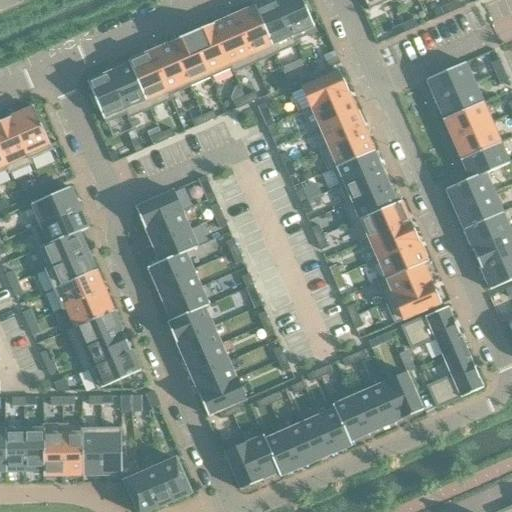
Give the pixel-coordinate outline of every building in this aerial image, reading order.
[(275,55),(296,46),(276,0),(256,9),(255,6),(254,7),(275,55)] [(275,0),(276,0),(296,46),(297,46),(295,41),(316,32),(309,15),(312,14),(307,1),(303,3),(302,0),(275,0)] [(363,0),(369,11),(370,10),(392,0),(391,0),(363,0)] [(458,1),(446,6),(450,13),(462,8),(458,1)] [(446,6),(434,11),(437,19),(450,13),(446,6)] [(254,64),(275,55),(254,7),(233,16),(254,64)] [(234,73),(254,64),(233,16),(214,25),(214,24),(212,25),(231,69),(233,69),(234,73)] [(415,20),(402,25),(406,32),(418,27),(415,20)] [(211,78),(231,69),(212,25),(191,34),(211,78)] [(402,25),(391,30),(395,37),(406,32),(402,25)] [(190,87),(211,78),(191,34),(170,43),(190,87)] [(170,96),(190,87),(170,43),(169,44),(150,53),(171,101),(172,100),(170,96)] [(150,110),(171,101),(150,53),(129,62),(129,61),(128,61),(150,110)] [(340,64),(337,57),(326,62),(329,69),(340,64)] [(491,63),(496,74),(503,71),(498,60),(491,63)] [(129,119),(150,110),(128,61),(128,62),(129,64),(109,73),(129,119)] [(465,63),(426,80),(427,81),(435,101),(474,84),(465,64),(465,63)] [(301,111),(302,113),(348,92),(339,71),(338,71),(338,72),(302,88),(310,107),(301,111)] [(503,71),(496,74),(501,85),(508,82),(503,71)] [(128,119),(129,119),(109,73),(88,82),(87,82),(93,95),(89,97),(94,109),(98,107),(105,124),(126,115),(128,119)] [(286,79),(289,87),(300,82),(297,75),(286,79)] [(289,87),(286,79),(275,84),(278,91),(289,87)] [(474,84),(435,101),(444,121),(482,103),(474,84)] [(348,92),(302,113),(311,132),(357,112),(348,93),(349,93),(348,92)] [(244,98),(247,105),(258,100),(255,93),(244,98)] [(247,105),(244,98),(233,102),(236,109),(247,105)] [(482,103),(444,121),(453,140),(491,124),(482,103)] [(258,107),(267,128),(274,125),(265,104),(258,107)] [(48,132),(43,119),(39,120),(33,107),(32,108),(10,118),(29,161),(51,151),(52,151),(45,133),(48,132)] [(202,116),(205,123),(216,118),(213,111),(202,116)] [(357,112),(311,132),(311,133),(320,129),(327,147),(319,151),(319,152),(365,132),(357,112)] [(205,123),(202,116),(191,121),(195,128),(205,123)] [(9,175),(31,165),(29,161),(10,118),(0,122),(0,154),(7,170),(9,175)] [(491,124),(453,140),(461,160),(500,143),(491,124)] [(279,135),(274,125),(267,128),(272,139),(279,135)] [(160,134),(163,141),(174,137),(171,129),(160,134)] [(319,152),(328,172),(374,152),(365,132),(319,152)] [(163,141),(160,134),(150,139),(153,146),(163,141)] [(138,140),(131,143),(135,154),(143,151),(138,140)] [(470,179),(446,189),(446,191),(508,163),(500,143),(461,160),(470,179)] [(374,152),(328,172),(328,173),(333,171),(338,184),(340,188),(382,169),(374,152)] [(279,156),(284,168),(291,164),(286,153),(279,156)] [(508,163),(446,191),(455,210),(493,193),(485,175),(509,164),(508,163)] [(296,175),(291,164),(284,168),(289,178),(296,175)] [(389,187),(382,169),(340,188),(347,204),(343,206),(343,207),(389,187)] [(207,201),(215,198),(206,177),(198,180),(207,201)] [(51,181),(40,185),(43,193),(54,188),(51,181)] [(40,185),(29,190),(32,198),(43,193),(40,185)] [(349,219),(351,225),(401,203),(402,202),(401,201),(397,203),(389,187),(343,207),(349,219)] [(70,188),(31,205),(41,226),(79,209),(70,188)] [(299,201),(301,205),(308,202),(303,191),(296,194),(299,201)] [(135,208),(144,229),(182,213),(173,192),(135,208)] [(493,193),(455,210),(464,230),(502,213),(493,193)] [(7,200),(0,202),(0,211),(10,207),(7,200)] [(308,202),(301,205),(305,215),(312,212),(308,202)] [(351,225),(360,245),(410,222),(410,221),(410,222),(401,203),(351,225)] [(222,216),(223,216),(218,204),(210,207),(215,219),(222,216)] [(40,249),(79,232),(88,228),(79,209),(41,226),(32,229),(40,249)] [(152,246),(190,230),(182,213),(144,229),(144,230),(145,229),(152,246)] [(502,213),(464,230),(472,250),(511,233),(502,213)] [(222,216),(215,219),(220,229),(227,226),(223,216),(222,216)] [(410,222),(360,245),(369,241),(377,260),(419,242),(410,222)] [(311,229),(316,240),(323,237),(318,226),(311,229)] [(148,269),(198,248),(197,247),(190,230),(152,246),(159,263),(147,268),(147,269),(148,269)] [(45,271),(87,252),(79,232),(40,249),(36,251),(45,271)] [(511,236),(511,233),(472,250),(481,270),(511,256),(511,236)] [(323,237),(316,240),(321,251),(328,248),(323,237)] [(238,251),(233,239),(226,243),(231,254),(238,251)] [(419,242),(377,260),(385,279),(376,283),(377,284),(428,262),(428,261),(427,262),(419,243),(419,242)] [(148,269),(156,287),(193,271),(185,254),(198,248),(148,269)] [(238,251),(231,254),(235,265),(243,261),(238,251)] [(45,271),(53,291),(96,272),(96,271),(87,252),(45,271)] [(511,256),(481,270),(489,289),(490,290),(511,280),(511,256)] [(428,262),(377,284),(386,304),(432,284),(432,282),(431,283),(423,265),(428,263),(428,262)] [(329,268),(333,280),(340,276),(336,265),(329,268)] [(156,287),(163,304),(201,288),(193,271),(156,287)] [(13,272),(5,275),(10,286),(18,283),(13,272)] [(66,309),(105,292),(96,272),(53,291),(62,310),(66,309)] [(246,289),(253,286),(248,275),(241,278),(246,289)] [(340,276),(333,280),(338,290),(345,287),(340,276)] [(18,283),(10,286),(15,297),(22,293),(18,283)] [(386,304),(395,324),(440,305),(441,304),(432,284),(386,304)] [(253,286),(246,289),(255,309),(262,305),(253,286)] [(208,305),(201,288),(163,304),(170,321),(166,323),(167,324),(209,306),(208,305)] [(105,292),(66,309),(75,328),(113,311),(105,292)] [(346,308),(351,319),(358,316),(353,305),(346,308)] [(209,306),(167,324),(176,344),(213,327),(205,308),(209,306)] [(448,307),(401,327),(411,349),(435,339),(443,358),(465,348),(448,307)] [(30,311),(23,314),(28,325),(35,322),(30,311)] [(75,352),(122,331),(114,312),(114,311),(113,311),(75,328),(66,332),(75,352)] [(262,327),(270,323),(265,312),(258,315),(262,327)] [(351,319),(355,330),(362,327),(358,316),(351,319)] [(35,322),(28,325),(32,336),(40,333),(35,322)] [(270,323),(262,327),(267,337),(274,334),(270,323)] [(184,361),(221,345),(213,327),(176,344),(184,361)] [(122,331),(75,352),(84,372),(88,370),(131,351),(122,331)] [(389,333),(368,342),(371,349),(392,340),(389,333)] [(184,361),(191,379),(229,362),(221,345),(184,361)] [(278,362),(285,359),(280,347),(273,351),(278,362)] [(451,376),(427,387),(437,409),(483,388),(465,348),(443,358),(451,376)] [(353,355),(356,363),(367,358),(364,350),(353,355)] [(48,351),(40,354),(45,365),(52,362),(48,351)] [(140,372),(131,351),(88,370),(97,390),(140,372)] [(406,351),(398,354),(401,360),(409,357),(406,351)] [(356,363),(353,355),(342,360),(345,367),(356,363)] [(285,359),(278,362),(282,372),(290,369),(285,359)] [(52,362),(45,365),(50,376),(57,373),(52,362)] [(229,362),(191,379),(199,395),(198,395),(199,396),(236,380),(229,362)] [(318,371),(321,378),(332,373),(329,366),(318,371)] [(310,383),(321,378),(318,371),(307,375),(310,383)] [(406,373),(386,382),(402,420),(423,411),(423,409),(422,410),(406,373)] [(65,380),(54,385),(57,392),(70,392),(65,380)] [(236,380),(199,396),(208,417),(209,417),(209,416),(218,412),(229,408),(240,403),(245,400),(236,380)] [(305,390),(302,382),(291,387),(294,395),(305,390)] [(386,382),(368,390),(384,427),(401,420),(402,420),(386,382)] [(353,396),(350,397),(367,435),(384,427),(368,390),(353,396)] [(153,391),(145,395),(152,409),(159,406),(153,391)] [(267,398),(270,405),(281,400),(278,393),(267,398)] [(88,398),(89,405),(101,405),(101,397),(88,398)] [(101,405),(113,405),(112,397),(101,397),(101,405)] [(131,397),(121,397),(121,413),(131,413),(131,397)] [(131,413),(141,413),(141,397),(131,397),(131,413)] [(350,397),(333,405),(351,446),(352,446),(350,442),(367,435),(350,397)] [(12,407),(24,406),(24,398),(12,399),(12,407)] [(24,406),(36,406),(36,398),(24,398),(24,406)] [(62,398),(50,398),(50,406),(62,406),(62,398)] [(62,398),(62,406),(74,406),(74,398),(62,398)] [(270,405),(267,398),(256,403),(259,410),(270,405)] [(229,408),(232,415),(243,410),(240,403),(229,408)] [(334,409),(317,417),(333,454),(351,446),(333,405),(332,405),(334,409)] [(221,420),(232,415),(229,408),(218,412),(221,420)] [(317,417),(299,424),(316,462),(333,454),(317,417)] [(82,424),(63,425),(63,476),(83,476),(82,429),(82,424)] [(299,424),(282,432),(298,469),(316,462),(299,424)] [(44,471),(44,476),(63,476),(63,425),(43,425),(43,430),(44,471)] [(102,475),(122,475),(121,428),(101,429),(102,475)] [(101,429),(82,429),(83,476),(102,475),(101,429)] [(24,430),(5,430),(6,472),(25,472),(24,430)] [(43,430),(24,430),(25,472),(44,471),(43,430)] [(263,435),(262,436),(281,477),(298,469),(282,432),(265,439),(263,435)] [(262,436),(245,444),(261,482),(262,481),(278,474),(280,478),(281,477),(262,436)] [(245,444),(224,453),(240,489),(240,490),(240,491),(261,482),(245,444)] [(176,459),(158,467),(173,501),(191,494),(176,459)] [(143,474),(142,474),(157,508),(173,501),(158,467),(143,474)] [(142,474),(143,474),(141,469),(122,477),(137,511),(148,511),(157,508),(142,474)]
